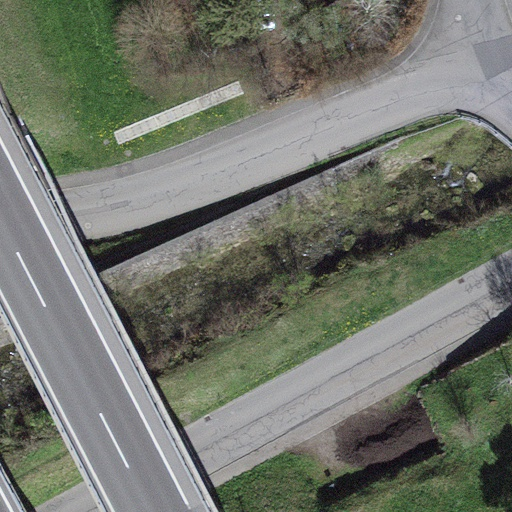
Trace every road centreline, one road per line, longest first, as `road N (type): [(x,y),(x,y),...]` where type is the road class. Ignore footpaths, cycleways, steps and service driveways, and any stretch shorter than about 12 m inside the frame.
road 1 (residential): [(0,232),(108,223),(466,78)]
road 2 (residential): [(511,291),(99,511)]
road 3 (motorway): [(152,511),(0,216)]
